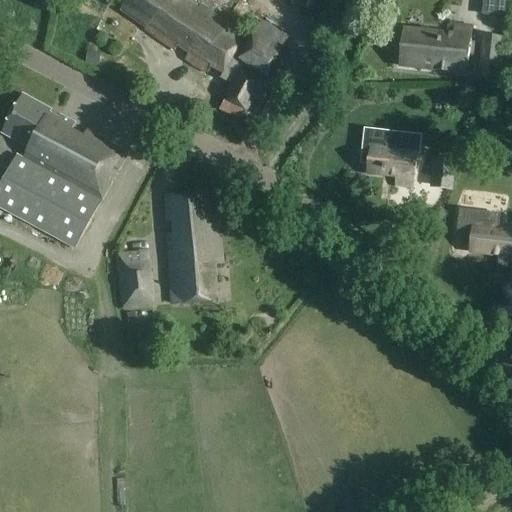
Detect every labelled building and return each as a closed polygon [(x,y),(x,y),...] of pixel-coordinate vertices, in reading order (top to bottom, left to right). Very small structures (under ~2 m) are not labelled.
[(214,67),(224,73),(220,79),(233,86),(225,101),(221,108),(242,120),(246,113),(248,114),(255,102),(262,106),(276,81),(270,78),(284,54),(281,52),(290,37),(262,21),(254,35),(253,34),(238,60),(235,58),(248,38),(190,0),(130,0),(122,12),(146,30),(146,31),(175,51),(178,48),(189,55),(186,62),(209,75),(214,67)] [(294,0),(294,7),(302,7),(302,16),(312,16),(313,8),(337,9),(337,0),(294,0)] [(372,36),(382,17),(377,14),(366,33),(372,36)] [(404,33),(401,61),(400,66),(452,71),(467,73),(469,64),(473,29),(456,27),(455,36),(425,33),(425,35),(404,33)] [(498,81),(504,38),(483,35),(477,79),(498,81)] [(101,54),(88,52),(86,64),(99,66),(101,54)] [(0,208),(77,250),(113,184),(108,181),(115,168),(120,171),(130,153),(88,131),(83,139),(72,133),(76,124),(24,96),(2,135),(20,145),(24,147),(29,150),(24,159),(19,156),(0,191),(0,208)] [(362,164),(370,165),(368,175),(397,179),(397,186),(414,188),(418,154),(420,138),(366,132),(362,164)] [(221,266),(215,195),(167,198),(169,223),(177,222),(178,236),(170,237),(174,307),(217,304),(214,266),(221,266)] [(511,266),(511,230),(475,227),(476,223),(461,221),(459,240),(473,241),(471,253),(500,256),(499,265),(511,266)] [(125,310),(153,307),(148,255),(120,258),(125,310)] [(150,332),(141,332),(140,347),(150,347),(150,332)]
